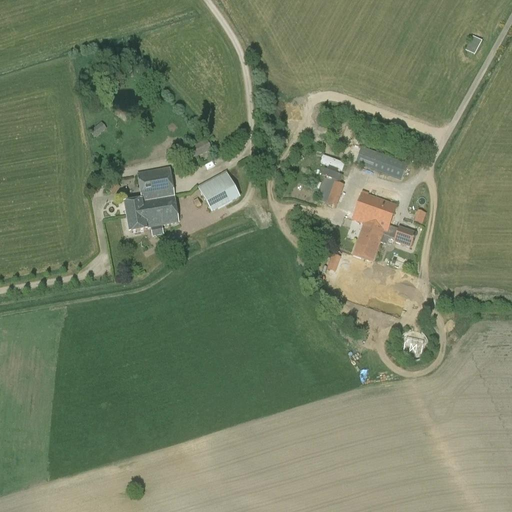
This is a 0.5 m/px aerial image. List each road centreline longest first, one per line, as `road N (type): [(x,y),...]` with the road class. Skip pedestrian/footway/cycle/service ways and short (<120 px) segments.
road 1 (track): [(430,164),(434,205),(415,312),(511,313)]
road 2 (unclassified): [(250,154),(238,46),(207,0)]
